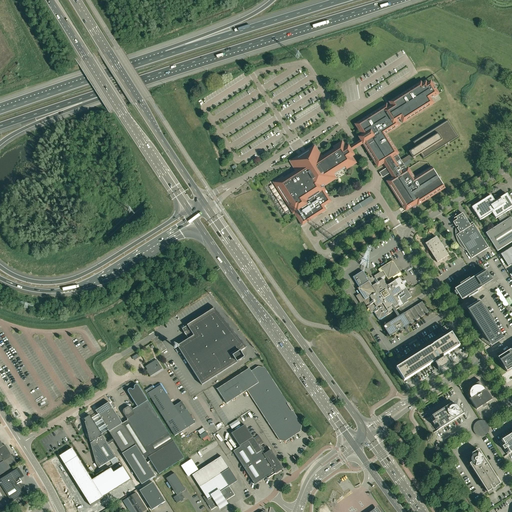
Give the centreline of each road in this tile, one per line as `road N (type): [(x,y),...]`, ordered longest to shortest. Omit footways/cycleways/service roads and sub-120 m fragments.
road 1 (motorway): [(106,91),(396,0)]
road 2 (primary): [(193,217),(350,440)]
road 3 (primary): [(365,429),(207,208)]
road 4 (unclassified): [(481,359),(407,234),(511,164)]
road 5 (primary): [(49,0),(187,210)]
road 6 (primary): [(202,200),(72,0)]
road 7 (motorway): [(0,279),(33,290),(74,287),(193,217)]
road 8 (motorway): [(187,210),(60,282),(28,281),(0,266)]
road 9 (motorway): [(342,0),(166,53)]
road 10 (motorway): [(166,53),(0,110)]
road 11 (unclassified): [(21,442),(131,375)]
